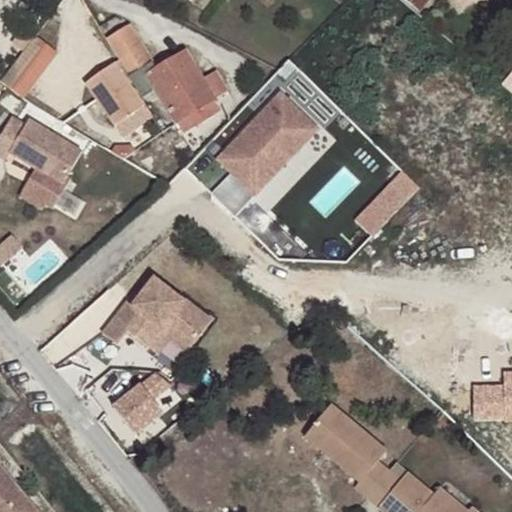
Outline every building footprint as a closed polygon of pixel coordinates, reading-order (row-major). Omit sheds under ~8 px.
[(130,24),(105,38),(134,85),(158,70),(130,24)] [(62,62),(42,47),(9,87),(30,103),(62,62)] [(187,53),(158,70),(134,85),(142,98),(154,91),(176,126),(229,93),(216,72),(204,81),(187,53)] [(84,85),(121,138),(152,116),(115,63),(84,85)] [(286,93),(224,156),(260,191),(322,128),(286,93)] [(63,179),(80,152),(27,118),(22,126),(8,117),(0,130),(0,159),(3,162),(9,153),(34,169),(39,172),(36,177),(31,174),(21,190),(42,204),(50,209),(64,188),(59,185),(63,179)] [(407,168),(360,219),(379,236),(425,185),(407,168)] [(39,172),(34,169),(31,174),(36,177),(39,172)] [(68,181),(63,179),(59,185),(64,188),(68,181)] [(42,204),(21,190),(18,194),(39,208),(42,204)] [(135,332),(156,347),(173,321),(201,341),(218,315),(191,296),(189,299),(157,277),(139,305),(132,301),(109,335),(125,346),(135,332)] [(173,321),(156,347),(165,352),(176,336),(195,349),(201,341),(173,321)] [(161,372),(115,408),(135,434),(161,413),(153,403),(173,387),(161,372)] [(475,388),(476,419),(511,418),(511,377),(503,377),(503,387),(475,388)] [(350,500),(374,472),(362,462),(371,452),(317,405),(289,438),(342,484),(338,489),(350,500)] [(374,472),(350,500),(362,511),(446,511),(423,490),(417,498),(392,476),(385,485),(374,472)] [(24,511),(0,479),(0,511),(24,511)]
